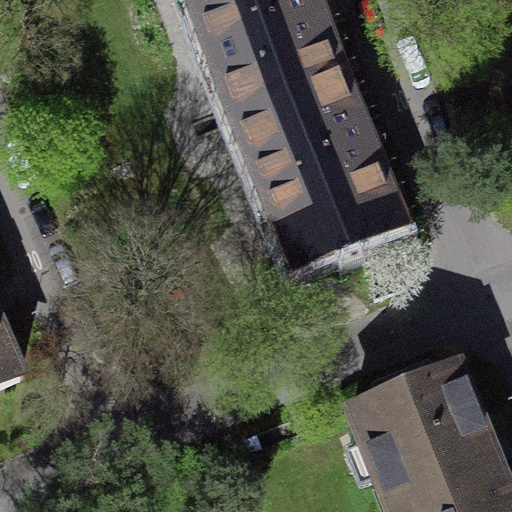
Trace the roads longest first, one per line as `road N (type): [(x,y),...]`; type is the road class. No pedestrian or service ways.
road 1 (residential): [(122,445),(486,295)]
road 2 (residential): [(370,0),(486,295)]
road 3 (residential): [(0,155),(122,445)]
road 4 (residential): [(0,494),(122,445)]
